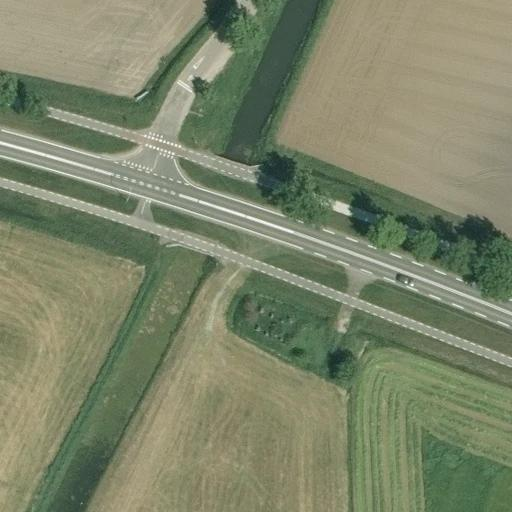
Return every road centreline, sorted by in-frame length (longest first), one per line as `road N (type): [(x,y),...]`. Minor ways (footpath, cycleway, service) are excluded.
road 1 (secondary): [(511,314),(149,185)]
road 2 (tertiary): [(149,185),(186,86),(252,0)]
road 3 (secondary): [(149,185),(0,146)]
